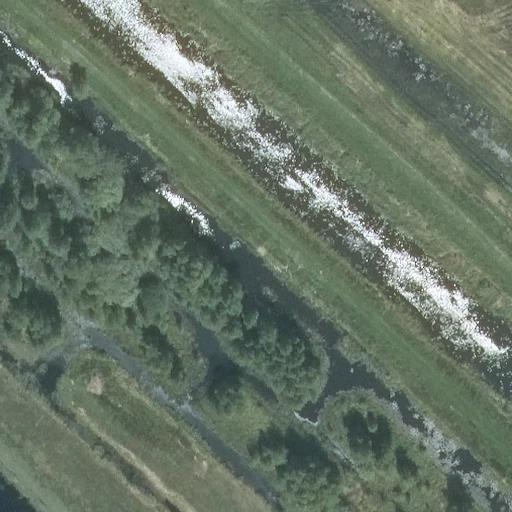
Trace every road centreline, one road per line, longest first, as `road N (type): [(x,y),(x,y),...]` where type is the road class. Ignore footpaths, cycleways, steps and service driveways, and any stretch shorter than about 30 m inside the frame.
road 1 (track): [(511,458),(10,0)]
road 2 (track): [(511,268),(212,0)]
